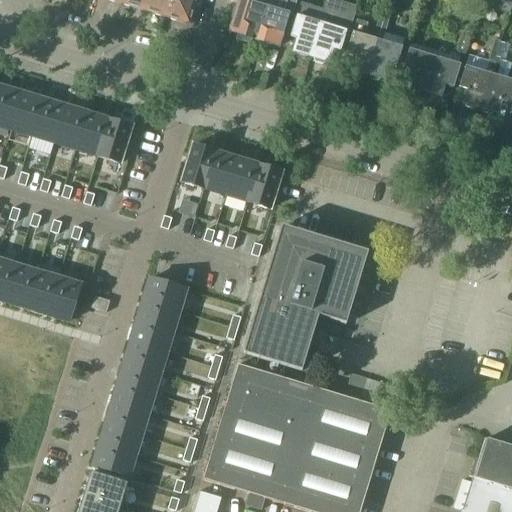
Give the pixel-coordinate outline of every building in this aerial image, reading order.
[(120,0),(120,3),(143,10),(146,0),(120,0)] [(146,0),(143,10),(166,17),(170,0),(146,0)] [(170,0),(166,17),(190,24),(196,0),(170,0)] [(234,16),(229,32),(237,34),(237,35),(238,36),(237,40),(250,44),(251,40),(254,40),(264,7),(270,9),(273,0),(232,0),(239,2),(236,11),(234,10),(232,15),(234,16)] [(264,7),(254,40),(257,42),(258,46),(266,48),(269,45),(271,46),(271,45),(279,48),(285,27),(288,15),(292,17),(297,0),(273,0),(270,9),(264,7)] [(321,24),(311,58),(314,59),(315,63),(323,65),(326,62),(327,63),(331,50),(339,53),(345,32),(349,33),(350,29),(356,8),(332,1),(329,0),(327,0),(326,8),(323,7),(321,11),(329,13),(325,26),(321,24)] [(482,0),(481,5),(510,14),(510,13),(511,6),(511,0),(482,0)] [(296,17),(290,38),(298,40),(294,53),(296,53),(296,58),(305,60),(308,57),(311,58),(321,24),(325,26),(329,13),(321,11),(310,8),(300,5),(296,17)] [(375,31),(384,33),(388,19),(379,17),(375,31)] [(352,34),(346,55),(354,57),(350,70),(352,70),(353,75),(361,77),(365,74),(367,75),(377,41),(381,43),(384,33),(375,31),(373,39),(364,37),(368,24),(356,21),(354,30),(352,34)] [(462,36),(456,54),(461,56),(464,57),(469,38),(462,36)] [(377,41),(367,75),(369,75),(370,80),(378,82),(381,79),(384,80),(387,67),(395,69),(401,48),(381,43),(377,41)] [(495,41),(488,63),(498,66),(505,44),(495,41)] [(423,92),(435,52),(411,44),(409,51),(402,72),(410,74),(407,87),(409,87),(409,91),(417,94),(421,91),(423,92)] [(490,75),(480,108),(481,109),(482,113),(490,116),(493,113),(496,113),(500,101),(508,103),(511,92),(511,81),(508,80),(511,67),(511,64),(506,63),(511,46),(505,44),(498,66),(495,77),(490,75)] [(435,52),(423,92),(426,92),(427,97),(435,99),(438,96),(440,97),(444,84),(452,86),(458,65),(457,65),(460,56),(456,55),(451,54),(450,56),(435,52)] [(465,68),(459,88),(467,91),(463,104),(464,104),(466,108),(473,110),(476,108),(480,108),(490,75),(495,77),(498,66),(488,63),(472,58),(469,57),(465,68)] [(0,87),(0,128),(10,131),(21,94),(0,87)] [(21,94),(10,131),(32,138),(43,101),(21,94)] [(43,101),(32,138),(54,145),(65,108),(43,101)] [(65,108),(54,145),(75,151),(87,114),(65,108)] [(87,114),(75,151),(97,158),(108,121),(87,114)] [(108,121),(97,158),(120,165),(131,128),(108,121)] [(192,146),(181,183),(204,190),(215,153),(192,146)] [(215,153),(204,190),(225,197),(237,160),(215,153)] [(237,160),(225,197),(247,204),(258,167),(237,160)] [(258,167),(247,204),(270,211),(281,174),(258,167)] [(21,174),(18,185),(25,188),(29,176),(21,174)] [(43,180),(39,192),(47,194),(51,183),(43,180)] [(65,187),(61,198),(69,201),(72,189),(65,187)] [(87,194),(83,205),(91,207),(94,196),(87,194)] [(12,209),(9,220),(16,223),(20,211),(12,209)] [(33,215),(30,227),(37,229),(41,218),(33,215)] [(164,217),(160,229),(168,231),(172,219),(164,217)] [(54,222),(50,233),(58,235),(61,224),(54,222)] [(74,228),(71,239),(78,242),(82,230),(74,228)] [(326,333),(330,320),(345,324),(366,254),(282,229),(244,354),(258,358),(254,371),(238,366),(203,481),(251,495),(247,507),(264,511),(267,500),(306,511),(360,511),(391,412),(282,379),(286,367),(300,371),(313,329),(326,333)] [(207,230),(203,242),(211,244),(214,232),(207,230)] [(229,237),(225,248),(233,251),(236,239),(229,237)] [(254,244),(251,256),(258,258),(262,247),(254,244)] [(0,261),(0,301),(6,304),(17,267),(0,261)] [(17,267),(6,304),(27,310),(38,273),(17,267)] [(38,273),(27,310),(47,316),(58,279),(38,273)] [(58,279),(47,316),(69,323),(80,286),(58,279)] [(149,280),(142,301),(179,313),(186,291),(149,280)] [(95,298),(91,309),(106,314),(110,303),(95,298)] [(142,301),(136,322),(173,333),(179,313),(142,301)] [(233,316),(229,328),(237,330),(240,319),(233,316)] [(136,322),(130,343),(167,354),(173,333),(136,322)] [(229,328),(226,340),(233,342),(237,330),(229,328)] [(130,343),(123,363),(160,375),(167,354),(130,343)] [(215,356),(211,368),(219,370),(222,359),(215,356)] [(123,363),(117,384),(154,395),(160,375),(123,363)] [(211,368),(207,379),(215,382),(219,370),(211,368)] [(117,384),(111,405),(148,416),(154,395),(117,384)] [(202,397),(199,409),(206,411),(210,400),(202,397)] [(111,405),(104,425),(141,437),(148,416),(111,405)] [(199,409),(195,420),(203,423),(206,411),(199,409)] [(405,416),(394,413),(391,424),(401,427),(405,416)] [(104,425),(98,446),(135,457),(141,437),(104,425)] [(189,439),(186,450),(194,453),(197,441),(189,439)] [(511,511),(511,448),(486,440),(475,479),(472,478),(462,511),(460,511),(459,511),(511,511)] [(98,446),(92,468),(129,479),(135,457),(98,446)] [(186,450),(182,462),(190,464),(194,453),(186,450)] [(90,474),(83,495),(120,507),(127,485),(90,474)] [(177,481),(173,492),(181,495),(184,483),(177,481)] [(83,495),(78,511),(118,511),(120,507),(83,495)] [(171,499),(168,510),(173,511),(175,511),(179,501),(171,499)]
